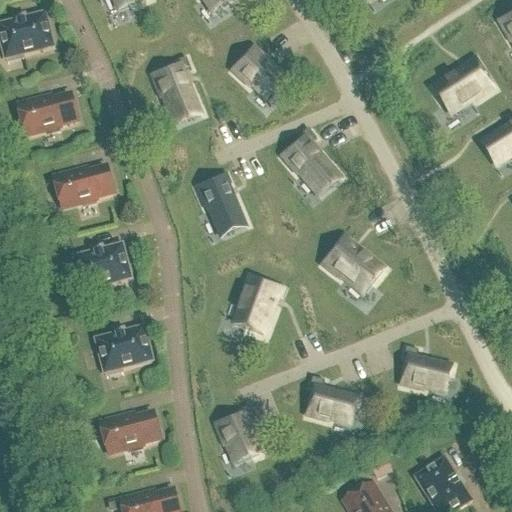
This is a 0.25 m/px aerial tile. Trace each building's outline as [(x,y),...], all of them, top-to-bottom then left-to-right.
[(147,0),(113,0),(119,14),(149,1),(147,0)] [(201,0),(204,3),(213,16),(236,0),(235,0),(201,0)] [(511,18),(501,25),(511,43),(511,18)] [(45,19),(0,30),(0,36),(7,63),(53,51),(45,19)] [(254,53),(235,74),(254,92),(266,103),(285,83),(281,79),(254,53)] [(181,69),(155,79),(165,104),(172,122),(198,112),(195,104),(184,76),(192,73),(187,62),(179,65),(181,69)] [(445,86),(435,92),(452,118),(471,105),(472,106),(494,92),(477,65),(445,85),(445,86)] [(51,99),(19,107),(27,139),(60,131),(60,129),(78,125),(72,100),(53,105),(51,99)] [(498,138),(491,142),(505,165),(511,161),(511,128),(498,138)] [(305,142),(284,160),(302,180),(315,194),(335,177),(330,170),(311,148),(317,142),(309,133),(303,138),(305,142)] [(75,174),(73,145),(55,147),(57,176),(75,174)] [(87,171),(55,180),(63,212),(96,203),(96,202),(114,197),(108,173),(89,178),(87,171)] [(17,177),(2,181),(5,193),(20,189),(17,177)] [(226,180),(199,191),(217,233),(243,222),(226,180)] [(344,242),(324,268),(364,298),(384,273),(344,242)] [(123,250),(76,262),(84,294),(131,282),(123,250)] [(12,257),(5,267),(18,276),(25,267),(12,257)] [(252,281),(234,328),(265,339),(282,292),(252,281)] [(144,332),(98,345),(106,377),(153,364),(144,332)] [(409,360),(402,388),(428,394),(444,397),(451,371),(445,369),(417,362),(419,354),(407,351),(405,359),(409,360)] [(315,391),(308,418),(334,425),(334,424),(349,429),(356,402),(351,401),(351,400),(323,393),(325,385),(313,382),(311,390),(315,391)] [(244,417),(218,428),(228,453),(229,453),(235,468),(260,457),(258,452),(259,452),(248,425),(255,422),(250,410),(243,414),(244,417)] [(133,417),(101,425),(110,457),(143,449),(142,447),(160,443),(154,418),(135,423),(133,417)] [(474,430),(464,436),(471,448),(481,441),(474,430)] [(387,464),(372,471),(377,482),(392,476),(387,464)] [(445,464),(417,482),(436,511),(459,511),(471,505),(445,464)] [(502,486),(492,490),(496,499),(506,495),(502,486)] [(389,511),(374,488),(346,505),(350,511),(389,511)] [(154,494),(122,502),(123,511),(178,511),(174,496),(155,501),(154,494)]
